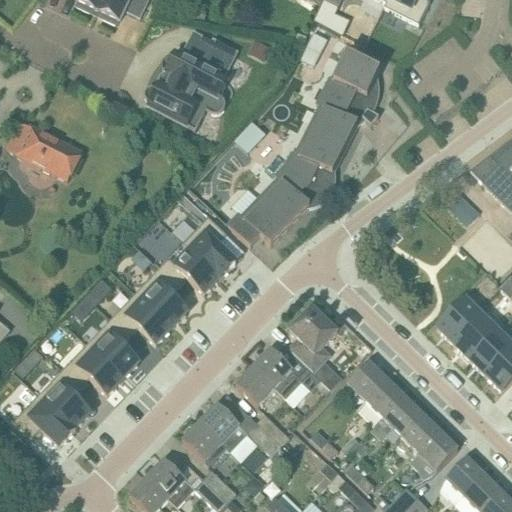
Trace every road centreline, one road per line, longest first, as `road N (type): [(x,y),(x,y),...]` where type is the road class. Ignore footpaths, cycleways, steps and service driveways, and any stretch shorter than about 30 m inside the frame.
road 1 (residential): [(94,497),(313,259)]
road 2 (residential): [(511,451),(313,259)]
road 3 (residential): [(313,259),(511,106)]
road 4 (residential): [(425,102),(486,48),(497,0)]
